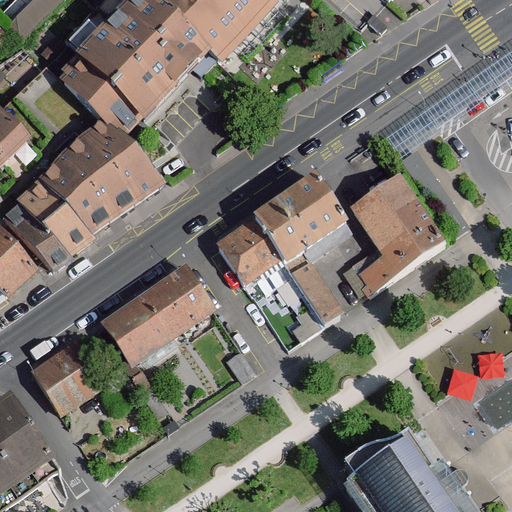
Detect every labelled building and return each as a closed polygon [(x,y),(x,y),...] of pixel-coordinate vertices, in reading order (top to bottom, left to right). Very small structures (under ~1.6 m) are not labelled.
[(67,0),(38,0),(6,32),(21,47),(67,0)] [(186,68),(192,73),(202,63),(209,56),(150,0),(112,0),(89,25),(166,101),(182,82),(176,77),(186,68)] [(150,0),(209,56),(220,66),(281,0),(150,0)] [(166,101),(89,25),(67,48),(87,67),(65,90),(105,128),(120,143),(142,120),(145,122),(166,101)] [(0,52),(11,42),(0,31),(0,52)] [(511,89),(511,58),(409,129),(386,144),(453,243),(472,230),(418,153),(424,149),(511,89)] [(0,171),(28,146),(0,116),(0,171)] [(120,143),(105,128),(65,166),(117,220),(163,189),(148,174),(150,173),(120,143)] [(117,220),(65,166),(43,187),(91,238),(117,220)] [(446,248),(403,183),(356,215),(359,220),(383,256),(357,273),(369,290),(366,292),(371,300),(446,248)] [(347,228),(318,185),(257,228),(282,264),(285,270),(301,259),(347,228)] [(91,238),(43,187),(21,208),(68,260),(70,259),(94,242),(91,238)] [(68,260),(21,208),(5,222),(54,275),(72,264),(70,259),(68,260)] [(282,264),(257,228),(220,252),(245,289),(282,264)] [(0,292),(7,300),(36,273),(0,233),(0,292)] [(336,312),(308,270),(292,280),(312,310),(326,331),(341,320),(336,312)] [(215,314),(189,274),(107,329),(134,369),(215,314)] [(326,331),(312,310),(289,326),(303,346),(326,331)] [(466,403),(511,370),(511,363),(499,346),(474,364),(475,365),(451,382),(466,403)] [(105,390),(78,349),(35,379),(62,419),(105,390)] [(257,378),(243,356),(230,365),(244,387),(257,378)] [(132,382),(124,370),(108,380),(115,392),(107,397),(117,413),(142,396),(132,382)] [(142,376),(132,382),(142,396),(152,391),(142,376)] [(12,403),(0,411),(0,511),(4,511),(48,483),(61,474),(12,403)] [(450,511),(430,482),(436,478),(430,468),(415,447),(412,443),(410,440),(396,448),(384,452),(373,454),(345,470),(348,476),(355,485),(347,491),(361,511),(450,511)] [(450,511),(469,511),(437,464),(430,468),(436,478),(430,482),(450,511)]
